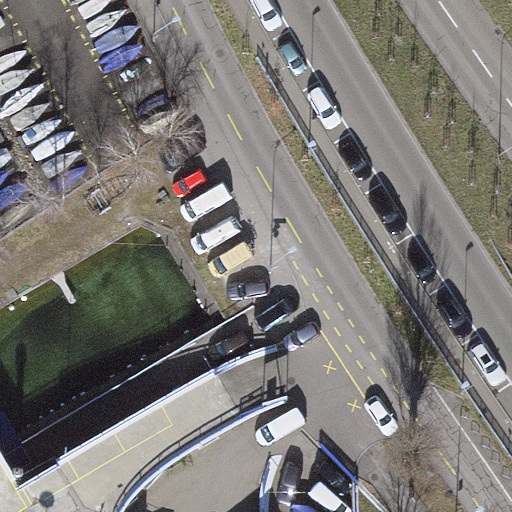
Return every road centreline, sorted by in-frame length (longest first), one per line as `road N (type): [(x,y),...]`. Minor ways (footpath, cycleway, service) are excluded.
road 1 (unclassified): [(181,0),(231,113),(332,286),(412,411),(490,511)]
road 2 (secondary): [(301,0),(511,333)]
road 3 (primary): [(437,0),(511,106)]
